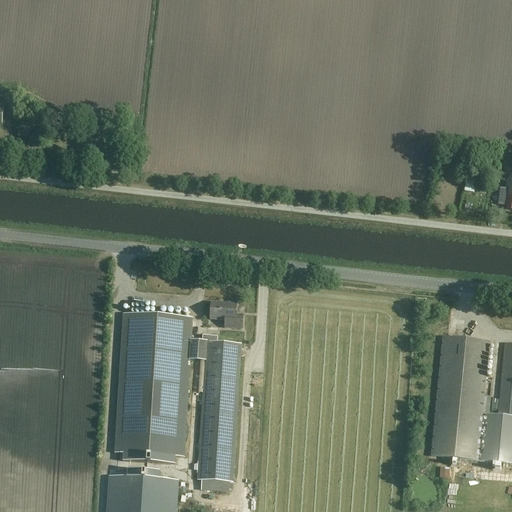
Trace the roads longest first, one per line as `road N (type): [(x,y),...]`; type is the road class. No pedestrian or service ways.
road 1 (tertiary): [(0,234),(511,294)]
road 2 (unclassified): [(511,235),(0,178)]
